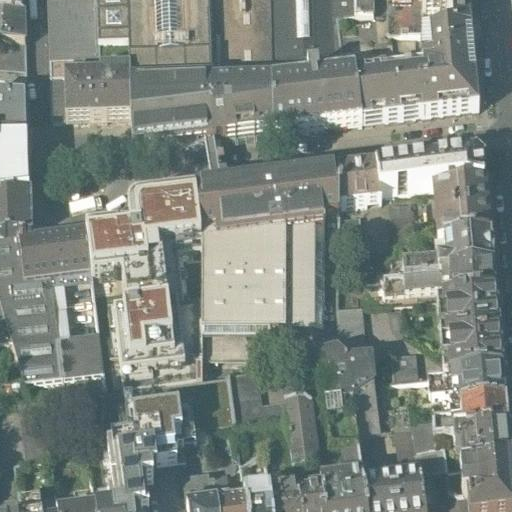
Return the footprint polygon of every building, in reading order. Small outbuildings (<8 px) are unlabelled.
[(0,0),(0,16),(3,17),(23,19),(23,15),(22,0),(0,0)] [(47,0),(50,83),(64,82),(99,81),(99,75),(96,0),(47,0)] [(96,0),(99,75),(129,74),(131,125),(132,158),(204,149),(213,148),(212,91),(209,0),(96,0)] [(271,89),(268,0),(209,0),(212,91),(271,89)] [(268,0),(271,89),(273,140),(295,137),(359,129),(354,80),(354,79),(343,80),(337,26),(356,24),(354,0),(268,0)] [(354,0),(356,24),(386,24),(387,0),(354,0)] [(387,0),(386,24),(385,41),(420,42),(422,42),(422,40),(422,0),(387,0)] [(422,0),(422,40),(470,35),(468,13),(466,0),(422,0)] [(3,17),(0,46),(24,48),(23,22),(23,19),(3,17)] [(420,72),(354,80),(359,129),(439,120),(477,115),(470,35),(422,40),(422,42),(420,42),(420,72)] [(0,46),(0,75),(25,77),(24,48),(0,46)] [(50,83),(51,127),(65,126),(65,127),(91,126),(131,125),(129,74),(99,75),(99,81),(64,82),(50,83)] [(0,75),(0,101),(26,103),(26,91),(25,77),(0,75)] [(212,91),(213,148),(222,147),(273,140),(271,89),(212,91)] [(26,103),(0,101),(0,138),(28,141),(27,121),(26,103)] [(0,202),(29,199),(28,148),(28,141),(0,138),(0,202)] [(213,148),(204,149),(210,193),(220,192),(213,148)] [(397,170),(375,173),(379,200),(433,193),(483,187),(481,167),(477,164),(473,161),(397,170)] [(338,178),(338,213),(380,208),(379,200),(375,173),(354,176),(338,178)] [(200,195),(194,196),(202,254),(202,304),(201,366),(269,367),(270,357),(329,357),(329,359),(335,358),(337,357),(337,315),(337,289),(337,257),(338,224),(338,213),(338,178),(286,184),(232,191),(220,192),(210,193),(200,195)] [(485,205),(483,187),(433,193),(438,248),(488,243),(485,205)] [(194,196),(136,202),(131,205),(128,210),(127,214),(129,229),(86,235),(91,277),(92,283),(121,280),(125,313),(113,315),(123,397),(201,385),(201,366),(202,304),(184,307),(178,257),(202,254),(194,196)] [(29,199),(0,202),(0,242),(18,241),(31,240),(30,203),(29,199)] [(410,208),(389,210),(392,252),(414,250),(410,208)] [(358,222),(338,224),(337,257),(363,254),(358,222)] [(18,241),(24,287),(51,283),(91,277),(86,235),(52,238),(31,240),(18,241)] [(76,381),(78,402),(105,399),(98,338),(58,343),(51,283),(24,287),(18,241),(0,242),(0,306),(11,345),(23,382),(24,387),(76,381)] [(438,264),(402,267),(403,282),(491,275),(490,267),(488,243),(438,248),(438,264)] [(403,282),(382,285),(383,300),(443,295),(443,291),(448,291),(449,306),(493,301),(491,280),(491,275),(403,282)] [(449,306),(442,307),(448,383),(500,379),(496,333),(493,301),(449,306)] [(0,306),(0,345),(11,345),(0,306)] [(366,365),(362,313),(337,315),(337,357),(335,358),(346,367),(366,365)] [(318,362),(332,459),(342,457),(357,455),(355,440),(351,406),(374,391),(370,365),(366,365),(346,367),(335,358),(329,359),(318,362)] [(409,361),(390,363),(393,389),(417,386),(415,366),(409,361)] [(257,378),(228,383),(235,434),(287,427),(293,474),(318,471),(317,461),(310,410),(304,405),(285,408),(285,407),(261,412),(257,378)] [(448,383),(427,386),(429,401),(448,399),(450,414),(458,413),(503,411),(501,384),(500,379),(448,383)] [(91,495),(93,511),(148,511),(145,491),(153,489),(152,480),(157,479),(156,473),(186,469),(184,456),(208,453),(206,437),(233,433),(227,385),(101,402),(112,493),(92,496),(92,494),(91,495)] [(401,466),(402,476),(404,476),(405,482),(419,481),(416,459),(413,459),(409,431),(407,415),(384,418),(380,387),(374,391),(351,406),(355,440),(393,435),(397,466),(401,466)] [(31,408),(19,409),(28,470),(49,467),(41,406),(31,408)] [(460,426),(433,429),(434,442),(452,440),(505,436),(505,429),(503,411),(458,413),(460,426)] [(433,429),(409,431),(413,459),(416,459),(435,457),(434,442),(433,429)] [(452,440),(454,456),(458,456),(460,474),(465,474),(509,470),(508,457),(505,436),(452,440)] [(334,486),(320,488),(322,498),(323,511),(365,511),(362,488),(357,455),(342,457),(345,477),(347,479),(348,479),(349,484),(334,486)] [(435,457),(416,459),(419,481),(419,480),(446,477),(445,476),(443,456),(435,457)] [(461,486),(463,502),(468,502),(469,511),(511,511),(511,506),(509,470),(465,474),(466,486),(461,486)] [(389,478),(389,485),(405,482),(404,476),(402,476),(389,478)] [(423,511),(419,480),(419,481),(405,482),(389,485),(362,488),(365,511),(423,511)] [(282,481),(266,482),(268,499),(269,511),(298,511),(297,501),(296,497),(284,499),(282,481)] [(207,482),(182,485),(185,511),(216,511),(213,489),(213,486),(209,488),(207,482)] [(222,484),(213,489),(216,511),(245,511),(245,510),(228,511),(227,505),(228,505),(226,483),(222,484)] [(75,511),(72,511),(93,511),(91,495),(73,497),(75,511)] [(323,511),(322,498),(297,501),(298,511),(323,511)] [(269,511),(268,499),(244,502),(245,510),(245,511),(269,511)]
